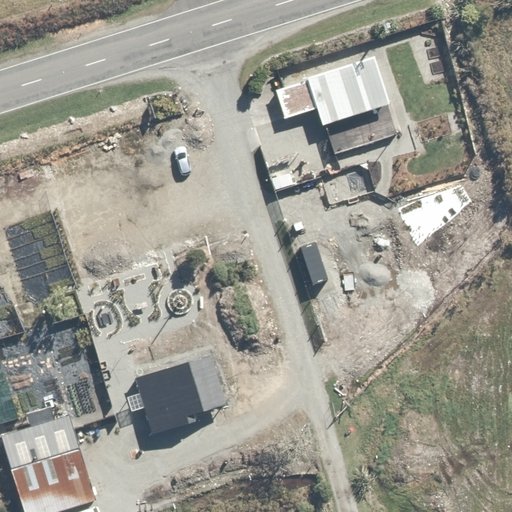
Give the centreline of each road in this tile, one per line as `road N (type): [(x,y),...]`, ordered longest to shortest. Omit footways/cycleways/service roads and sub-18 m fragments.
road 1 (unknown): [(142,46),(306,511)]
road 2 (primary): [(292,0),(0,91)]
